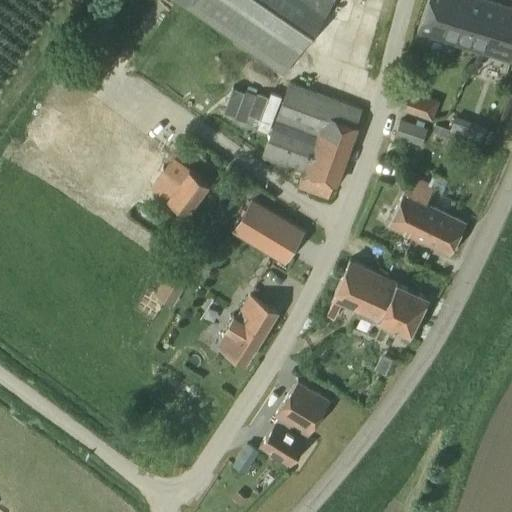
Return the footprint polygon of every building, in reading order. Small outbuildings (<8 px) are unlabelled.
[(178,0),(187,6),(186,8),(284,75),(334,0),(178,0)] [(511,6),(493,0),(427,0),(418,28),(511,59),(511,6)] [(363,107),(291,80),(263,155),(304,170),(298,185),(329,197),(363,107)] [(440,100),(407,88),(399,108),(432,120),(440,100)] [(52,103),(27,136),(80,175),(132,212),(153,185),(169,197),(164,203),(176,212),(180,205),(188,211),(210,182),(189,167),(180,180),(164,168),(169,161),(116,120),(100,141),(93,150),(81,141),(85,137),(83,135),(86,130),(81,127),(82,126),(77,122),(81,116),(57,97),(52,103)] [(450,129),(467,135),(473,121),(456,114),(450,129)] [(425,127),(400,119),(395,134),(420,142),(425,127)] [(449,179),(434,172),(429,181),(413,173),(389,222),(450,253),(466,220),(428,201),(434,188),(442,192),(449,179)] [(260,208),(244,236),(295,266),(312,239),(260,208)] [(193,252),(204,239),(190,229),(180,242),(193,252)] [(428,296),(351,258),(333,295),(359,308),(356,313),(373,321),(375,317),(409,334),(428,296)] [(173,269),(157,294),(174,304),(189,279),(173,269)] [(277,311),(250,295),(236,317),(233,315),(225,328),(228,330),(219,346),(244,362),(254,346),(255,346),(277,311)] [(309,435),(331,401),(298,379),(275,413),(279,416),(260,444),(290,463),(305,440),(287,428),(291,423),(309,435)] [(258,451),(247,444),(233,464),(245,471),(258,451)]
